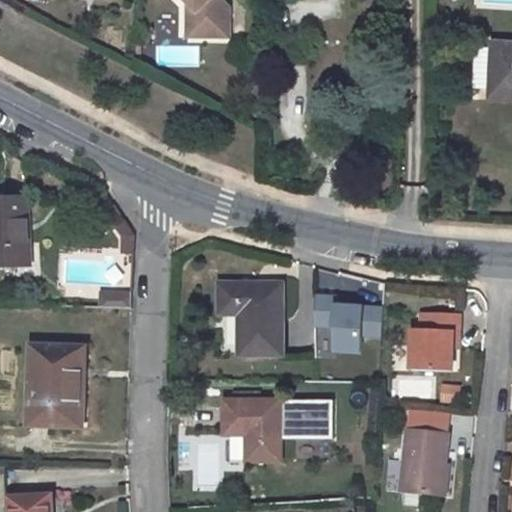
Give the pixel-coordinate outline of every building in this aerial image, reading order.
[(179,0),(183,3),(192,13),(192,37),(225,38),(225,7),(218,0),(179,0)] [(192,13),(183,3),(182,37),(192,37),(192,13)] [(490,51),(472,49),(468,85),(511,90),(511,47),(490,46),(490,51)] [(25,206),(0,207),(0,272),(19,272),(18,255),(27,255),(25,206)] [(124,223),(112,230),(117,237),(134,237),(124,223)] [(133,258),(134,237),(117,237),(116,257),(133,258)] [(19,272),(29,272),(27,255),(18,255),(19,272)] [(279,290),(218,291),(218,319),(240,318),(241,360),(280,360),(279,290)] [(387,336),(389,308),(342,309),(341,301),(320,301),(321,331),(342,331),(342,356),(367,355),(366,337),(387,336)] [(470,320),(429,317),(427,343),(421,343),(418,383),(458,385),(460,366),(461,346),(468,346),(470,320)] [(460,366),(466,366),(468,346),(461,346),(460,366)] [(77,349),(30,348),(29,427),(82,429),(83,401),(77,401),(77,349)] [(279,408),(224,407),(224,440),(245,439),(246,467),(279,467),(279,446),(279,408)] [(331,446),(331,409),(279,408),(279,446),(331,446)] [(453,436),(455,414),(412,411),(410,432),(453,436)] [(453,436),(410,432),(403,495),(446,499),(453,436)] [(48,511),(48,501),(8,501),(8,511),(48,511)]
